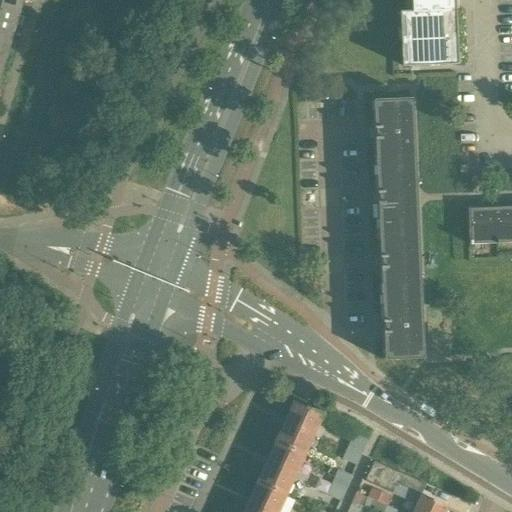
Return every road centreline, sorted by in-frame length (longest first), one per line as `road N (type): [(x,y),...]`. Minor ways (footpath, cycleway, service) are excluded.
road 1 (secondary): [(153,281),(271,0)]
road 2 (secondary): [(72,511),(153,281)]
road 3 (residential): [(319,367),(336,342),(326,130)]
road 4 (residential): [(504,480),(319,367)]
road 5 (residential): [(154,511),(190,418),(245,378),(266,338)]
road 6 (unclassified): [(153,281),(97,259),(0,239)]
road 7 (unclassified): [(511,138),(491,124),(484,0)]
road 8 (residential): [(266,338),(153,281)]
